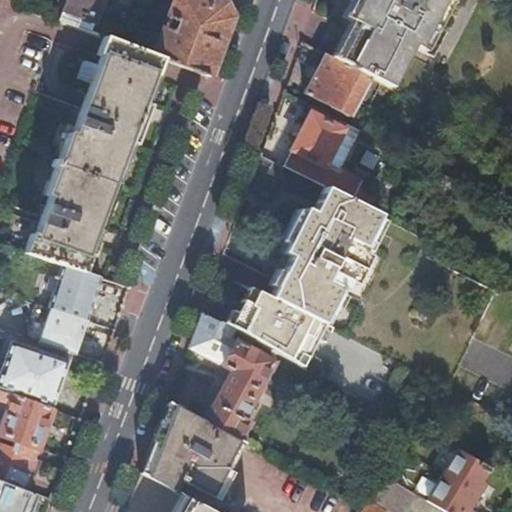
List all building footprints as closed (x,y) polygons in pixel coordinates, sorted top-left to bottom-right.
[(58,0),(54,13),(60,15),(65,0),(58,0)] [(102,0),(65,0),(60,15),(58,22),(90,33),(102,0)] [(230,18),(224,5),(211,1),(208,0),(174,0),(160,39),(136,30),(129,47),(162,59),(185,67),(184,69),(209,78),(220,47),(230,18)] [(461,0),(347,0),(355,4),(351,11),(346,20),(354,25),(334,61),(378,85),(388,89),(410,49),(430,60),(461,0)] [(162,59),(129,47),(104,38),(100,49),(97,56),(102,58),(72,137),(68,135),(58,163),(53,160),(51,167),(56,170),(45,196),(50,197),(35,237),(30,236),(24,253),(61,266),(82,273),(97,233),(137,125),(151,86),(158,69),(162,59)] [(378,85),(334,61),(322,54),(301,94),(346,118),(354,102),(366,108),(378,85)] [(281,168),(320,189),(366,212),(377,191),(337,171),(323,163),(340,131),(339,130),(342,124),(310,108),(281,168)] [(340,131),(323,163),(337,171),(357,131),(342,124),(339,130),(340,131)] [(326,330),(443,389),(492,295),(416,255),(423,240),(366,212),(320,189),(314,201),(308,213),(301,210),(278,253),(286,256),(271,285),(264,299),(326,330)] [(100,279),(82,273),(61,266),(57,277),(55,276),(54,277),(50,276),(45,290),(53,293),(48,308),(87,321),(96,294),(100,279)] [(253,293),(246,290),(240,302),(247,305),(253,293)] [(232,331),(290,364),(295,354),(303,358),(312,341),(319,344),(326,330),(264,299),(253,293),(247,305),(240,302),(237,308),(234,314),(231,320),(227,328),(232,331)] [(87,321),(48,308),(48,309),(36,305),(31,318),(45,323),(39,344),(75,355),(87,321)] [(229,311),(222,325),(227,328),(231,320),(234,314),(229,311)] [(221,386),(202,422),(237,442),(246,425),(244,424),(263,388),(258,386),(270,363),(227,339),(232,331),(227,328),(222,325),(218,323),(217,325),(199,315),(186,351),(220,369),(220,367),(229,372),(221,386)] [(72,365),(75,355),(39,344),(37,343),(34,352),(66,363),(72,365)] [(56,393),(66,363),(34,352),(9,344),(0,369),(0,391),(50,410),(56,393)] [(295,354),(290,364),(297,368),(303,358),(295,354)] [(46,422),(50,410),(0,391),(0,400),(9,404),(0,429),(0,436),(13,442),(9,454),(31,462),(36,450),(37,450),(39,444),(46,422)] [(138,476),(171,493),(174,487),(177,481),(215,500),(222,486),(226,488),(232,476),(225,472),(241,444),(237,442),(202,422),(167,403),(151,444),(141,469),(138,476)] [(0,482),(21,491),(33,463),(31,462),(9,454),(0,450),(0,482)] [(425,504),(439,511),(465,511),(490,470),(456,451),(425,504)] [(205,511),(171,493),(138,476),(128,501),(124,511),(205,511)] [(21,491),(0,482),(0,511),(28,511),(34,497),(21,491)] [(401,511),(412,496),(391,483),(359,510),(358,511),(401,511)]
